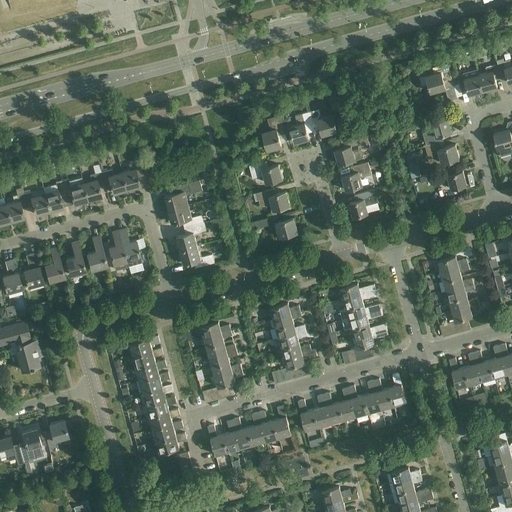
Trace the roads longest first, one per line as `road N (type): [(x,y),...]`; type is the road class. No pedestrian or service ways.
road 1 (tertiary): [(0,143),(502,0)]
road 2 (residential): [(170,301),(145,214),(133,208),(0,246)]
road 3 (residential): [(193,415),(421,352)]
road 4 (tertiary): [(413,0),(200,58)]
road 5 (tertiary): [(200,58),(0,114)]
road 6 (residential): [(170,301),(340,254)]
road 7 (residential): [(466,511),(421,352)]
road 8 (residential): [(94,386),(83,338),(91,325),(170,301)]
road 9 (residential): [(496,212),(474,127),(483,113),(511,105)]
road 10 (residential): [(128,511),(94,386)]
